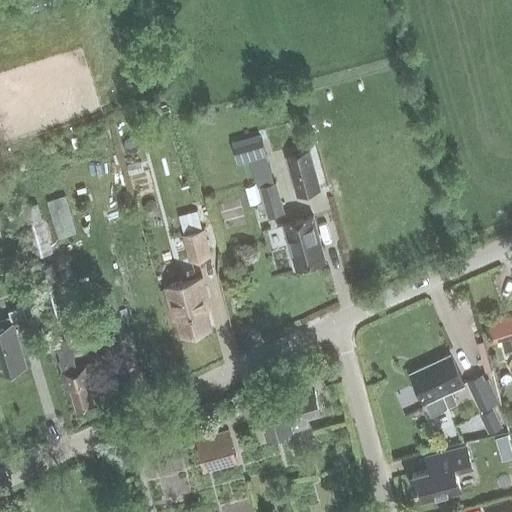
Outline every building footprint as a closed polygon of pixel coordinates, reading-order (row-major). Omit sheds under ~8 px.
[(287,156),(297,194),(320,188),(310,149),(287,156)] [(276,182),(260,186),(268,216),(284,212),(276,182)] [(157,203),(151,200),(146,201),(142,207),(144,213),(149,216),(156,214),(158,209),(157,203)] [(284,223),(296,268),(325,260),(313,215),(284,223)] [(52,254),(42,219),(22,225),(31,259),(52,254)] [(208,253),(201,229),(184,234),(191,258),(208,253)] [(16,252),(0,258),(0,259),(5,271),(21,264),(16,252)] [(54,263),(36,268),(48,315),(66,310),(54,263)] [(207,297),(202,277),(166,286),(174,316),(178,315),(183,333),(210,326),(203,298),(207,297)] [(0,325),(0,374),(26,366),(22,351),(36,347),(24,306),(8,310),(11,322),(0,325)] [(87,309),(73,313),(80,340),(94,335),(87,309)] [(511,335),(511,316),(488,324),(494,341),(511,335)] [(76,409),(94,404),(92,396),(97,394),(88,363),(76,366),(73,357),(75,357),(69,335),(55,339),(61,359),(58,360),(66,389),(70,388),(76,409)] [(425,401),(431,414),(445,407),(455,403),(449,389),(463,382),(450,355),(412,373),(425,401)] [(466,380),(480,408),(499,399),(488,378),(485,380),(481,373),(466,380)] [(268,437),(291,430),(308,425),(306,417),(321,413),(314,389),(281,399),(259,406),(268,437)] [(480,415),(489,434),(502,427),(493,408),(480,415)] [(229,430),(198,440),(205,465),(237,456),(229,430)] [(509,443),(507,434),(495,438),(497,446),(509,443)] [(420,501),(461,490),(456,471),(473,467),(466,444),(435,452),(439,466),(412,473),(420,501)] [(511,511),(511,499),(486,505),(488,511),(511,511)]
